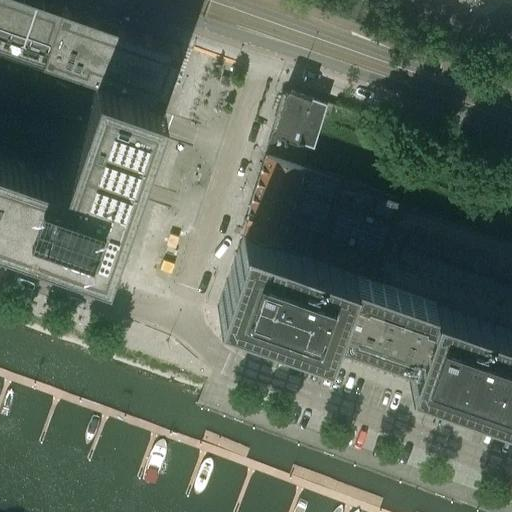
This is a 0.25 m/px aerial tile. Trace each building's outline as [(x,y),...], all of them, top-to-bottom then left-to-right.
[(180,46),(46,0),(0,0),(0,226),(105,263),(122,215),(132,184),(151,131),(180,46)] [(296,136),(309,94),(293,88),(284,92),(272,127),(296,136)] [(321,98),(309,94),(296,136),(308,140),(321,98)] [(308,140),(296,136),(272,127),(265,149),(301,162),(308,140)] [(325,249),(328,241),(315,237),(311,249),(373,271),(375,264),(396,200),(395,199),(396,197),(301,162),(265,149),(241,225),(278,238),(296,187),(330,199),(320,231),(359,245),(357,250),(340,244),(337,253),(325,249)] [(511,239),(396,200),(375,264),(381,266),(382,268),(379,277),(511,323),(511,239)] [(511,323),(379,277),(382,268),(381,266),(375,264),(373,271),(372,274),(244,229),(217,306),(511,409),(511,323)]
